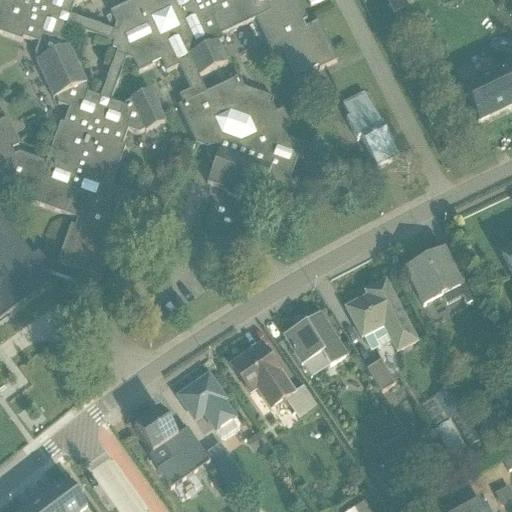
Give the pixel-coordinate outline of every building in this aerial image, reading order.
[(295,85),(343,62),(321,18),(314,21),(303,0),(0,0),(0,159),(7,157),(0,177),(0,188),(80,216),(62,269),(35,260),(0,213),(0,317),(50,280),(84,291),(90,272),(112,279),(140,188),(121,182),(137,130),(170,112),(153,82),(113,104),(126,55),(186,71),(196,94),(175,103),(194,148),(205,152),(213,155),(204,183),(220,189),(292,212),(317,135),(294,128),(270,85),(235,73),(208,87),(197,65),(225,52),(219,39),(255,22),(274,62),(282,58),(295,85)] [(418,0),(396,0),(404,16),(422,7),(418,0)] [(511,66),(460,91),(477,127),(511,110),(511,66)] [(340,110),(377,174),(405,158),(367,94),(340,110)] [(511,281),(511,249),(500,255),(511,281)] [(421,313),(462,293),(442,253),(401,274),(421,313)] [(394,358),(419,345),(385,282),(341,305),(362,343),(381,333),(394,358)] [(330,371),(347,360),(320,315),(281,339),(301,372),(323,359),(330,371)] [(268,413),(295,396),(262,346),(228,368),(248,398),(255,394),(268,413)] [(69,373),(75,362),(62,355),(50,377),(72,389),(79,378),(69,373)] [(379,364),(365,373),(381,397),(394,389),(379,364)] [(216,438),(237,424),(207,378),(176,398),(193,425),(203,418),(216,438)] [(451,390),(421,410),(433,430),(445,422),(446,424),(450,421),(468,449),(479,442),(461,415),(464,413),(451,390)] [(511,403),(495,412),(507,434),(511,431),(511,403)] [(170,486),(204,464),(184,434),(176,439),(159,413),(133,430),(170,486)] [(449,424),(433,433),(452,464),(468,455),(449,424)] [(418,457),(427,471),(441,462),(433,448),(418,457)] [(427,471),(418,457),(415,451),(400,461),(402,464),(389,472),(403,495),(432,478),(427,471)] [(511,455),(500,463),(507,476),(511,473),(511,455)] [(92,511),(65,475),(14,511),(92,511)]
